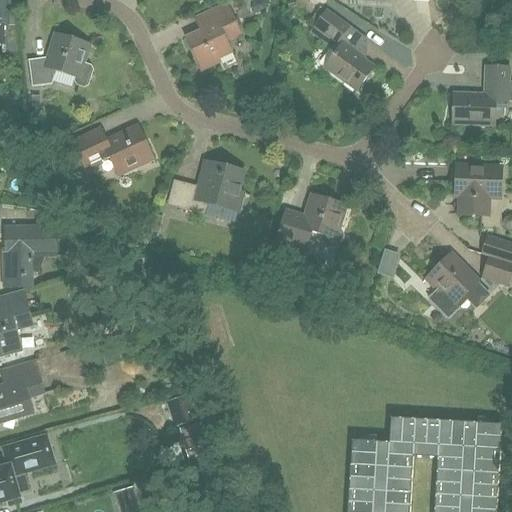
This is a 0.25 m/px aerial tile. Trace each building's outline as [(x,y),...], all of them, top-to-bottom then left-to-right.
[(9,20),(9,0),(0,0),(0,20),(9,20)] [(200,70),(220,61),(219,57),(232,51),(226,40),(241,33),(227,3),(212,10),(193,19),(198,31),(185,38),(200,70)] [(337,48),(323,66),(355,89),(373,65),(342,41),(351,28),(327,10),(312,29),(337,48)] [(88,85),(93,70),(91,67),(85,65),(91,46),(54,34),(46,57),(28,60),(32,86),(52,84),(55,71),(59,72),(74,77),(73,80),(76,85),(84,88),(88,85)] [(508,103),(509,100),(511,100),(511,82),(509,82),(510,67),(486,66),(485,95),(453,94),(452,124),(495,126),(496,103),(508,103)] [(151,157),(137,125),(104,141),(99,130),(72,142),(85,170),(109,159),(116,174),(151,157)] [(8,158),(16,160),(15,164),(27,167),(31,154),(30,153),(32,146),(21,143),(19,149),(11,147),(8,158)] [(237,193),(243,173),(205,163),(198,187),(185,183),(185,184),(173,181),(167,206),(178,209),(204,216),(208,204),(237,212),(242,194),(237,193)] [(467,215),(488,215),(488,198),(499,198),(499,168),(458,167),(457,196),(458,196),(457,215),(467,215)] [(339,229),(346,206),(311,195),(303,218),(285,212),(276,241),(306,250),(312,232),(321,235),(321,238),(322,241),(324,245),(333,248),(339,246),(341,243),(343,239),(343,236),(343,234),(342,232),(339,229)] [(57,259),(56,215),(37,216),(37,227),(5,228),(6,252),(10,252),(11,276),(33,275),(39,275),(44,259),(57,259)] [(481,254),(511,264),(511,245),(486,237),(481,254)] [(454,304),(475,282),(447,254),(423,279),(421,277),(410,287),(427,304),(431,301),(433,304),(444,316),(447,316),(450,316),(453,314),(454,312),(456,310),(456,306),(454,304)] [(507,289),(511,274),(511,264),(481,254),(480,256),(487,259),(480,280),(507,289)] [(22,352),(16,332),(33,327),(24,291),(0,297),(0,356),(1,356),(1,357),(22,352)] [(89,348),(97,370),(109,365),(102,343),(89,348)] [(0,418),(31,409),(28,397),(43,393),(34,363),(1,372),(6,387),(0,388),(0,418)] [(496,511),(501,426),(391,420),(390,444),(352,442),(347,511),(496,511)] [(202,435),(183,441),(189,462),(209,456),(203,435),(202,435)] [(54,468),(45,438),(3,450),(8,468),(0,470),(0,509),(6,508),(5,503),(19,499),(13,477),(25,473),(26,476),(54,468)] [(119,507),(136,502),(133,490),(116,495),(119,507)]
